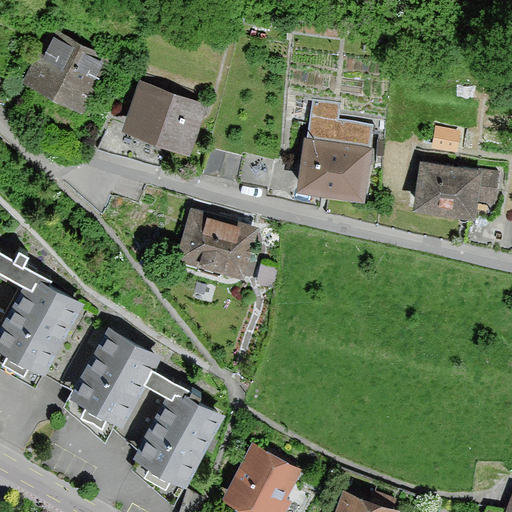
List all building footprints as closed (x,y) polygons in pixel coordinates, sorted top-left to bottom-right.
[(55,35),(34,75),(79,98),(100,59),(55,35)] [(0,71),(7,75),(20,50),(0,39),(0,71)] [(201,104),(144,83),(141,90),(130,86),(125,98),(129,100),(132,93),(139,95),(130,121),(187,141),(201,104)] [(371,123),(311,114),(303,167),(300,183),(323,187),(324,180),(362,186),(369,147),(368,146),(371,123)] [(169,140),(111,119),(97,148),(160,165),(169,140)] [(459,127),(439,123),(435,143),(455,147),(459,127)] [(237,180),(243,154),(209,146),(203,171),(237,180)] [(320,206),(323,187),(300,183),(303,167),(243,152),(243,154),(237,180),(268,187),(268,191),(300,198),(299,201),(320,206)] [(451,166),(424,162),(417,201),(461,208),(463,195),(494,200),(498,171),(452,163),(451,166)] [(511,247),(511,216),(485,210),(468,220),(464,238),(511,247)] [(194,211),(182,253),(200,258),(197,268),(221,275),(224,265),(241,270),(253,228),(194,211)] [(77,300),(33,275),(0,334),(0,337),(42,361),(77,300)] [(155,354),(112,330),(77,390),(135,423),(148,400),(133,392),(155,354)] [(187,395),(175,388),(141,449),(184,473),(218,412),(196,400),(201,391),(192,386),(187,395)] [(255,448),(231,492),(257,506),(254,511),(299,511),(310,495),(297,488),(304,474),(255,448)] [(197,511),(203,497),(189,488),(181,510),(179,511),(197,511)] [(389,511),(395,497),(375,490),(370,503),(348,496),(342,511),(389,511)]
